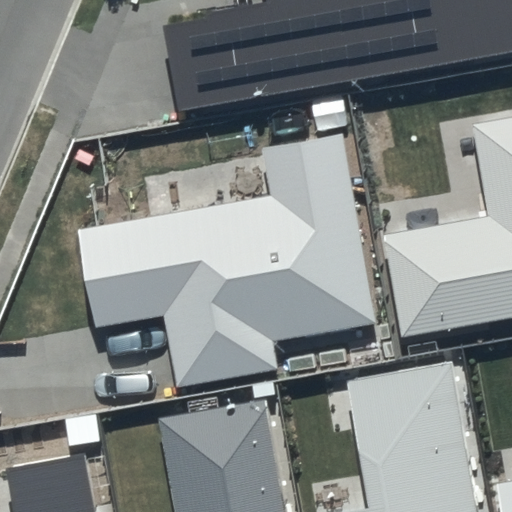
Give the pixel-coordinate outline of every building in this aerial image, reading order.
[(511,0),(267,0),(268,1),(164,23),(180,111),(511,50),(511,0)] [(511,118),(473,126),(486,214),(383,233),(402,335),(511,316),(511,118)] [(343,133),(262,147),(270,193),(77,229),(95,330),(162,316),(176,385),(276,370),(272,341),(375,323),(343,133)] [(450,362),(345,382),(369,508),(346,511),(483,511),(475,511),(450,362)] [(284,511),(265,400),(156,420),(174,511),(284,511)] [(94,511),(84,454),(8,468),(15,511),(94,511)] [(511,511),(511,480),(497,484),(501,511),(511,511)]
